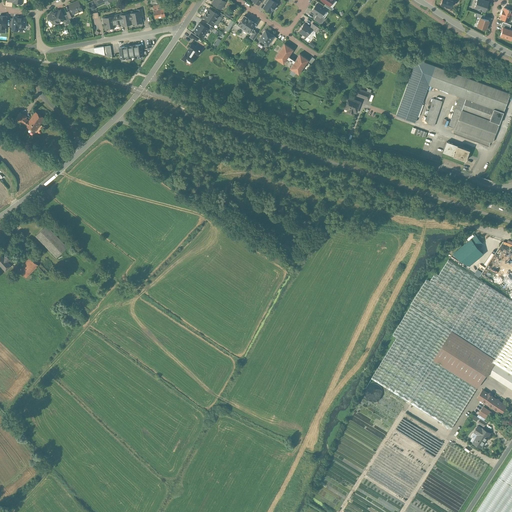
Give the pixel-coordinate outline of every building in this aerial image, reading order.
[(214,0),(212,4),(220,9),(225,2),(222,1),(223,0),(222,0),(214,0)] [(269,0),(266,4),(264,8),(270,12),(272,10),(275,6),(276,3),(271,0),(269,0)] [(482,0),(476,0),(475,7),(479,8),(478,9),(481,10),(482,9),(485,11),(488,2),(482,0)] [(78,1),(74,3),(69,6),(71,10),(73,14),(82,10),(82,9),(82,7),(82,6),(80,5),(78,1)] [(163,4),(153,6),(155,18),(165,17),(163,4)] [(317,4),(316,5),(312,11),(317,15),(321,17),(325,11),(325,10),(322,8),(321,8),(320,7),(320,6),(317,4)] [(509,9),(504,7),(502,11),(502,10),(501,14),(500,17),(508,20),(511,10),(509,9)] [(132,12),(130,12),(130,13),(128,14),(128,13),(121,14),(123,20),(126,19),(127,25),(138,23),(138,24),(142,23),(141,17),(143,17),(141,9),(136,10),(137,12),(132,13),(132,12)] [(208,20),(214,12),(209,9),(203,17),(208,20)] [(58,10),(50,13),(50,15),(48,16),(50,20),(51,20),(53,25),(56,23),(56,24),(59,22),(61,21),(64,22),(64,19),(65,19),(64,16),(63,16),(61,10),(59,11),(58,10)] [(71,10),(66,12),(67,15),(69,18),(74,16),(73,14),(71,10)] [(213,24),(219,16),(214,12),(208,20),(213,24)] [(121,14),(102,17),(102,22),(103,22),(105,30),(108,29),(108,28),(120,26),(119,21),(123,20),(121,14)] [(321,17),(317,15),(314,20),(321,25),(325,19),(321,17)] [(255,24),(244,16),(238,25),(249,33),(250,32),(252,34),(254,31),(252,29),(255,24)] [(26,18),(14,17),(12,28),(12,30),(14,31),(16,32),(18,30),(18,27),(25,28),(26,18)] [(483,18),(480,17),(477,26),(486,29),(489,20),(483,18)] [(230,20),(226,31),(229,32),(234,21),(230,20)] [(208,28),(199,22),(193,30),(203,37),(208,28)] [(310,28),(304,24),(299,32),(306,37),(312,29),(310,28)] [(320,29),(312,24),(310,28),(312,29),(317,33),(320,29)] [(511,30),(509,29),(503,27),(500,35),(510,39),(511,34),(511,30)] [(252,34),(250,37),(254,40),(258,33),(255,30),(252,34)] [(274,36),(265,30),(259,39),(267,45),(270,42),(274,36)] [(199,38),(192,32),(189,36),(197,41),(199,38)] [(284,43),(274,58),(283,64),(287,59),(289,60),(288,62),(290,63),(291,61),(293,63),(289,68),(299,75),(309,60),(300,54),(295,61),(289,56),(293,49),(284,43)] [(141,44),(135,45),(130,46),(132,57),(143,56),(141,44)] [(196,47),(191,44),(183,57),(182,60),(186,62),(187,59),(191,62),(194,57),(191,56),(194,52),(198,55),(201,50),(203,47),(198,44),(196,47)] [(104,56),(112,58),(110,46),(103,47),(104,56)] [(124,47),(119,48),(119,49),(121,59),(132,57),(130,46),(124,47)] [(416,59),(396,116),(415,122),(428,85),(459,96),(465,98),(461,110),(457,108),(456,109),(454,115),(450,127),(455,128),(453,133),(489,146),(490,142),(492,143),(510,94),(416,59)] [(465,98),(459,96),(455,108),(456,109),(457,108),(461,110),(465,98)] [(360,103),(347,98),(344,107),(349,108),(347,113),(352,115),(354,110),(357,111),(360,103)] [(433,98),(427,116),(430,117),(436,99),(433,98)] [(436,99),(430,117),(427,116),(427,118),(426,118),(425,121),(428,122),(428,124),(434,126),(442,101),(436,99)] [(35,112),(30,118),(31,118),(29,121),(26,125),(34,131),(39,124),(43,117),(35,112)] [(22,114),(18,120),(22,123),(26,117),(22,114)] [(421,131),(413,128),(411,133),(419,136),(421,131)] [(469,150),(447,142),(443,152),(465,161),(469,150)] [(67,247),(46,225),(36,236),(56,257),(67,247)] [(476,234),(453,254),(470,266),(476,260),(484,254),(479,248),(484,244),(476,234)] [(20,236),(3,251),(12,261),(29,245),(20,236)] [(12,261),(3,251),(1,254),(0,253),(0,264),(5,270),(11,265),(10,264),(12,261)] [(30,257),(18,269),(26,277),(38,266),(30,257)] [(38,266),(45,273),(53,266),(46,258),(38,266)] [(477,388),(434,360),(452,331),(495,359),(486,372),(511,388),(511,299),(449,260),(438,276),(435,274),(430,282),(426,280),(411,304),(452,330),(451,331),(411,305),(392,336),(397,338),(371,379),(451,429),(466,406),(477,388)] [(478,269),(474,274),(479,277),(482,272),(478,269)] [(495,359),(452,331),(434,360),(477,388),(477,387),(486,372),(495,359)] [(489,393),(488,394),(483,391),(478,398),(491,407),(496,399),(491,396),(492,395),(492,394),(490,393),(489,393)] [(506,406),(496,399),(491,407),(501,414),(506,406)] [(490,412),(483,407),(479,414),(485,418),(490,412)] [(490,434),(478,426),(474,432),(471,437),(477,440),(475,444),(482,447),(490,434)] [(511,511),(511,457),(476,511),(511,511)]
